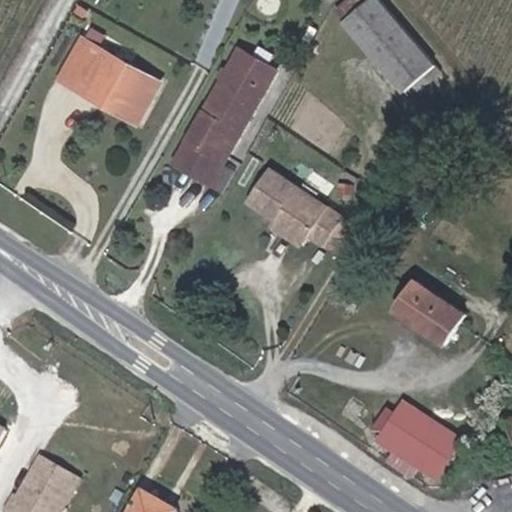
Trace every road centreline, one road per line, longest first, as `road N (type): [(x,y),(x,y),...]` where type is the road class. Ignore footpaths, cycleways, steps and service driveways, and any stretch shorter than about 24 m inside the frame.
road 1 (primary): [(0,249),(387,511)]
road 2 (unknown): [(0,164),(50,57),(88,0)]
